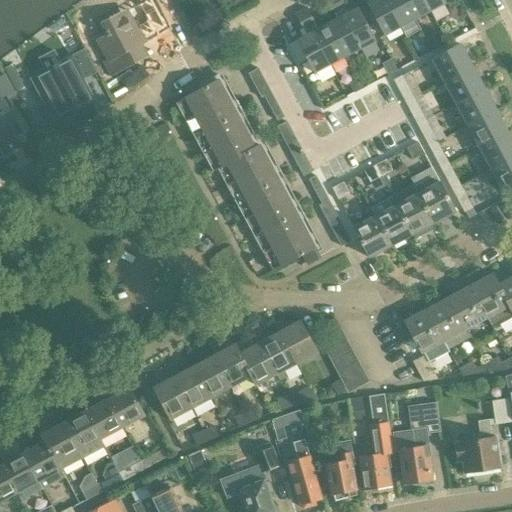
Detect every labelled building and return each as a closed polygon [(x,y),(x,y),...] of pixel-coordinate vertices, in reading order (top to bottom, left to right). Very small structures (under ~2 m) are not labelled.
[(340,0),(336,0),(327,5),(331,12),(332,11),(337,9),(342,6),(343,5),(340,0)] [(370,0),(366,3),(384,36),(399,28),(384,0),(370,0)] [(384,0),(399,28),(414,20),(403,0),(384,0)] [(403,0),(414,20),(429,12),(423,0),(403,0)] [(423,0),(429,12),(445,4),(443,0),(423,0)] [(140,32),(151,26),(139,3),(103,22),(107,29),(106,30),(108,34),(99,39),(109,58),(105,61),(111,74),(146,55),(139,43),(144,40),(140,32)] [(342,6),(337,9),(359,49),(374,41),(356,8),(351,10),(346,13),(342,6)] [(300,11),(294,14),(298,21),(309,15),(306,8),(300,11)] [(336,18),(326,24),(344,57),(359,49),(337,9),(332,11),(336,18)] [(309,15),(298,21),(301,28),(302,27),(307,25),(312,22),(313,22),(309,15)] [(312,22),(307,25),(329,65),(344,57),(326,24),(316,29),(312,22)] [(307,25),(302,27),(306,34),(296,40),(314,74),(329,65),(307,25)] [(432,59),(444,82),(472,67),(461,44),(432,59)] [(45,125),(91,100),(80,79),(95,71),(84,50),(32,78),(47,107),(38,112),(45,125)] [(444,82),(456,103),(484,88),(472,67),(444,82)] [(252,82),(262,77),(257,68),(247,74),(252,82)] [(191,113),(230,90),(220,72),(195,85),(198,90),(183,98),(191,113)] [(394,80),(406,102),(413,98),(402,76),(394,80)] [(262,77),(252,82),(256,90),(266,85),(262,77)] [(266,85),(256,90),(260,98),(263,97),(270,93),(266,85)] [(456,103),(467,125),(496,110),(484,88),(456,103)] [(200,131),(239,108),(230,90),(191,113),(200,131)] [(267,104),(274,100),(270,93),(263,97),(267,104)] [(406,102),(417,124),(425,120),(413,98),(406,102)] [(0,155),(20,145),(10,125),(16,122),(4,99),(0,101),(0,155)] [(274,100),(267,104),(271,112),(279,108),(274,100)] [(210,149),(249,126),(239,108),(200,131),(210,149)] [(276,121),(283,117),(279,108),(271,112),(276,121)] [(467,125),(479,147),(507,132),(496,110),(467,125)] [(417,124),(429,146),(437,142),(425,120),(417,124)] [(276,127),(279,133),(280,135),(290,130),(286,121),(276,127)] [(220,167),(259,144),(249,126),(210,149),(220,167)] [(290,130),(280,135),(285,143),(295,138),(290,130)] [(479,147),(491,169),(511,157),(511,141),(507,132),(479,147)] [(295,138),(285,143),(289,151),(299,146),(295,138)] [(234,182),(273,160),(264,142),(259,145),(259,144),(220,167),(221,169),(226,166),(234,182)] [(412,159),(423,153),(418,142),(406,148),(412,159)] [(429,146),(440,168),(448,164),(437,142),(429,146)] [(299,146),(289,151),(293,159),(303,154),(299,146)] [(303,154),(293,159),(298,168),(308,162),(303,154)] [(511,157),(491,169),(502,191),(511,186),(511,157)] [(375,165),(381,176),(392,170),(386,159),(375,165)] [(244,200),(283,178),(273,160),(234,182),(244,200)] [(302,176),(312,171),(308,162),(298,168),(302,176)] [(440,168),(447,179),(452,189),(460,185),(448,164),(440,168)] [(381,176),(375,165),(364,171),(370,182),(381,176)] [(307,180),(311,185),(312,188),(319,184),(314,176),(307,180)] [(436,177),(414,188),(418,195),(432,220),(434,224),(455,212),(440,183),(436,176),(436,177)] [(254,218),(293,196),(283,178),(244,200),(254,218)] [(348,193),(342,182),(332,188),(338,199),(348,193)] [(319,184),(312,188),(316,196),(323,192),(319,184)] [(452,189),(462,209),(464,212),(472,208),(460,185),(452,189)] [(413,186),(392,198),(397,206),(412,234),(412,235),(414,240),(427,233),(428,232),(426,228),(434,224),(432,220),(418,195),(414,188),(413,186)] [(316,196),(321,204),(328,200),(323,192),(316,196)] [(263,236),(303,214),(293,196),(254,218),(263,236)] [(392,198),(371,209),(375,217),(376,219),(390,247),(412,235),(412,234),(397,206),(392,198)] [(322,213),(332,208),(328,200),(321,204),(318,205),(322,213)] [(332,208),(322,213),(327,221),(336,216),(332,208)] [(273,254),(312,232),(303,214),(263,236),(273,254)] [(336,216),(327,221),(331,229),(341,224),(336,216)] [(375,217),(354,229),(369,258),(390,247),(376,219),(375,217)] [(341,224),(331,229),(335,237),(345,232),(341,224)] [(302,254),(307,264),(320,257),(317,253),(322,250),(312,232),(273,254),(279,266),(302,254)] [(345,232),(335,237),(340,246),(350,240),(345,232)] [(511,313),(509,307),(497,285),(492,275),(471,286),(483,309),(488,318),(493,327),(511,316),(511,313)] [(511,276),(497,285),(509,307),(511,313),(511,276)] [(483,309),(471,286),(449,298),(467,330),(488,318),(483,309)] [(427,310),(444,342),(448,349),(470,337),(467,330),(449,298),(427,310)] [(444,342),(427,310),(405,322),(422,354),(423,353),(425,356),(412,363),(422,381),(438,379),(428,360),(435,356),(431,349),(444,342)] [(330,334),(341,329),(335,317),(324,323),(330,334)] [(280,318),(273,322),(278,331),(279,331),(295,362),(296,363),(316,351),(299,320),(285,327),(280,318)] [(257,324),(250,328),(253,333),(258,342),(276,372),(276,373),(296,363),(295,362),(279,331),(278,331),(265,338),(257,324)] [(325,350),(346,339),(341,329),(330,334),(320,340),(325,350)] [(346,339),(325,350),(330,360),(352,349),(346,339)] [(239,341),(233,344),(251,376),(251,377),(255,385),(276,373),(276,372),(258,342),(244,350),(239,341)] [(215,343),(208,346),(213,355),(214,355),(230,385),(231,387),(251,377),(251,376),(233,344),(220,352),(215,343)] [(352,349),(330,360),(336,371),(357,360),(352,349)] [(195,354),(188,358),(193,366),(211,398),(231,387),(230,385),(214,355),(213,355),(200,363),(195,354)] [(483,363),(488,373),(503,371),(511,368),(511,364),(508,358),(498,363),(495,357),(483,363)] [(336,371),(340,379),(341,382),(351,377),(363,371),(357,360),(336,371)] [(488,373),(483,363),(473,368),(469,361),(457,367),(462,376),(488,373)] [(174,365),(167,369),(172,378),(173,377),(190,408),(191,409),(192,409),(211,398),(193,366),(179,374),(174,365)] [(363,371),(351,377),(341,382),(346,390),(347,393),(369,382),(363,371)] [(155,376),(147,380),(163,409),(170,421),(191,409),(190,408),(173,377),(172,378),(160,385),(155,376)] [(341,382),(340,379),(331,384),(336,394),(346,390),(341,382)] [(105,400),(121,429),(144,417),(139,409),(128,387),(105,400)] [(315,400),(309,387),(299,392),(287,396),(290,408),(302,404),(315,400)] [(373,455),(360,456),(364,490),(368,489),(371,491),(377,490),(378,488),(389,486),(386,468),(390,467),(388,454),(392,453),(391,440),(384,395),(369,397),(373,425),(369,425),(373,455)] [(290,408),(287,396),(276,400),(280,412),(290,408)] [(83,411),(99,441),(100,440),(121,429),(105,400),(88,409),(83,411)] [(489,425),(511,422),(510,411),(508,400),(491,402),(493,420),(477,422),(479,434),(471,435),(472,439),(458,441),(459,442),(454,443),(456,461),(461,461),(463,473),(500,468),(495,436),(491,436),(489,425)] [(411,430),(392,433),(395,452),(400,452),(405,484),(410,483),(418,485),(424,481),(429,480),(426,456),(428,456),(425,435),(440,433),(438,423),(436,409),(435,402),(408,407),(408,409),(411,430)] [(256,409),(244,413),(248,422),(259,417),(256,409)] [(299,410),(285,416),(288,425),(303,420),(299,410)] [(99,441),(83,411),(62,423),(81,459),(104,447),(100,440),(99,441)] [(234,418),(238,426),(248,422),(244,413),(234,418)] [(62,423),(60,418),(59,419),(59,420),(46,427),(48,430),(40,435),(44,442),(56,464),(60,470),(81,459),(62,423)] [(304,426),(314,460),(323,458),(314,424),(304,426)] [(202,432),(206,441),(218,435),(214,426),(202,432)] [(206,441),(202,432),(192,436),(196,446),(206,441)] [(331,495),(333,495),(335,501),(348,497),(347,492),(355,490),(350,465),(354,464),(351,451),(349,440),(337,443),(341,461),(325,465),(331,495)] [(293,444),(298,461),(287,464),(299,506),(303,505),(304,509),(315,506),(314,502),(320,500),(304,441),(293,444)] [(44,442),(22,454),(42,490),(64,478),(60,470),(56,464),(44,442)] [(234,494),(238,492),(245,511),(274,511),(268,495),(271,491),(268,483),(263,482),(262,481),(261,481),(259,474),(278,467),(271,447),(252,455),(257,468),(228,479),(225,481),(223,485),(224,489),(226,493),(230,495),(234,494)] [(162,449),(139,462),(143,471),(167,458),(162,449)] [(42,490),(22,454),(0,466),(16,494),(21,503),(29,499),(29,497),(42,490)] [(139,462),(117,474),(122,482),(143,471),(139,462)] [(0,502),(16,494),(0,466),(0,502)] [(117,474),(95,485),(100,494),(122,482),(117,474)] [(86,501),(95,497),(100,494),(95,485),(82,493),(86,501)] [(179,511),(177,507),(178,506),(169,487),(151,496),(149,497),(155,511),(179,511)] [(155,511),(149,497),(132,506),(135,511),(155,511)]
